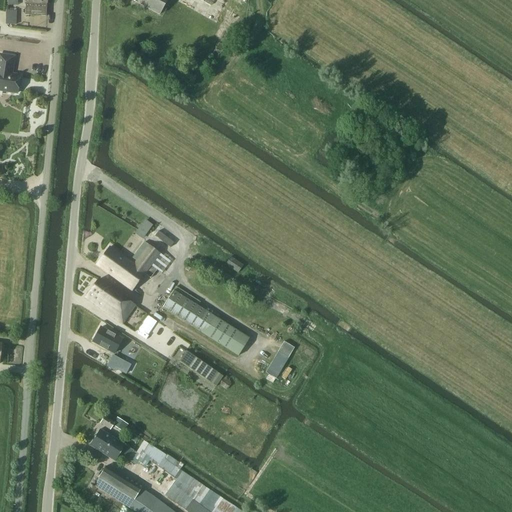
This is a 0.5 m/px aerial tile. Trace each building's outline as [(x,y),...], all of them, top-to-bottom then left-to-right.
[(25,0),(26,3),(25,15),(46,16),(46,13),(46,6),(47,6),(47,3),(46,0),(25,0)] [(131,0),(159,15),(167,0),(131,0)] [(0,90),(17,93),(20,75),(11,74),(14,57),(0,54),(0,90)] [(142,240),(152,225),(145,220),(134,234),(142,240)] [(109,247),(96,265),(132,292),(144,274),(150,279),(156,270),(151,266),(159,255),(144,243),(133,258),(137,261),(134,266),(109,247)] [(225,265),(238,274),(243,266),(230,257),(225,265)] [(98,279),(85,298),(122,325),(136,307),(98,279)] [(266,290),(263,295),(269,298),(272,293),(266,290)] [(240,354),(250,337),(172,291),(162,308),(240,354)] [(100,328),(93,342),(114,353),(121,339),(100,328)] [(284,342),(278,352),(288,359),(294,348),(284,342)] [(278,352),(265,373),(276,379),(288,359),(278,352)] [(216,387),(222,377),(185,353),(179,363),(216,387)] [(117,358),(111,369),(116,372),(117,370),(125,374),(130,365),(117,358)] [(296,385),(301,378),(297,376),(293,383),(296,385)] [(110,430),(114,423),(104,417),(100,423),(110,430)] [(121,421),(120,423),(117,428),(123,432),(127,425),(121,421)] [(99,430),(89,446),(115,462),(118,456),(127,461),(133,451),(99,430)] [(148,444),(142,454),(150,459),(149,461),(169,475),(176,479),(164,496),(186,511),(241,511),(180,470),(183,465),(180,463),(177,468),(174,466),(177,462),(166,455),(166,456),(165,456),(161,453),(148,444)] [(173,511),(153,497),(141,489),(105,467),(98,478),(93,486),(135,511),(173,511)]
